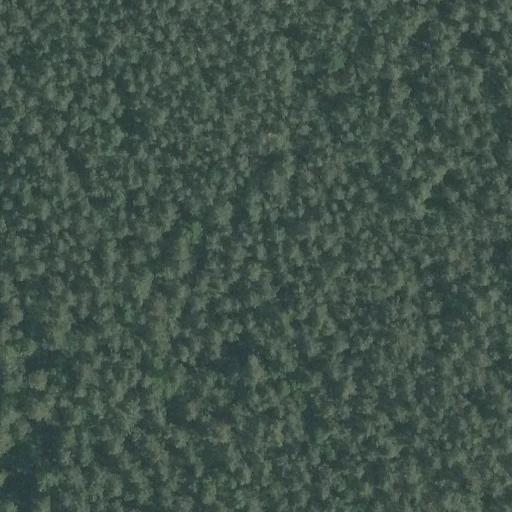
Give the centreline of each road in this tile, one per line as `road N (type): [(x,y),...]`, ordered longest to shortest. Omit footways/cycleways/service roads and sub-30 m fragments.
road 1 (track): [(456,0),(0,360)]
road 2 (track): [(448,511),(173,0)]
